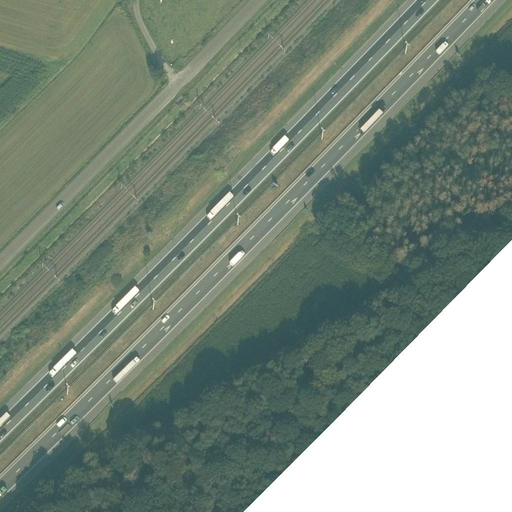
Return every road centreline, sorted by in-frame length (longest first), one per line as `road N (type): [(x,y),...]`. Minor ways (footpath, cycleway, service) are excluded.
road 1 (motorway): [(0,490),(486,0)]
road 2 (motorway): [(437,0),(0,440)]
road 3 (unclassified): [(0,261),(178,83)]
